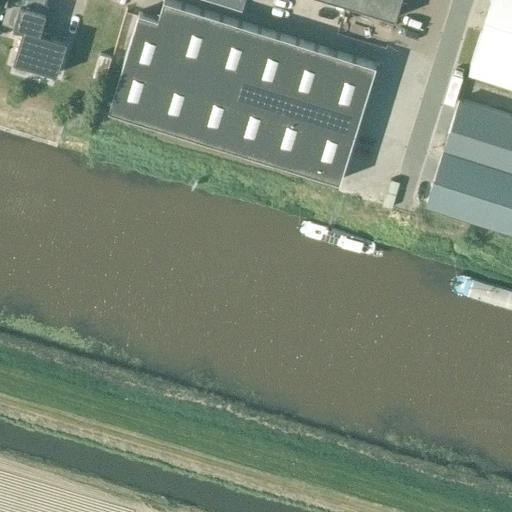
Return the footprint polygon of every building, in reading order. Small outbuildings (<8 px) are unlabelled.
[(12,25),(16,12),(43,21),(47,5),(44,4),(44,0),(7,0),(1,22),(12,25)] [(340,179),(376,63),(173,0),(162,0),(158,16),(139,10),(109,108),(340,179)] [(228,0),(242,4),(243,0),(339,0),(395,17),(400,0),(228,0)] [(511,0),(490,0),(469,69),(511,82),(511,0)] [(16,12),(12,25),(23,28),(13,60),(56,73),(66,40),(39,32),(43,21),(16,12)] [(511,105),(462,90),(445,148),(511,168),(511,105)] [(511,230),(511,170),(443,149),(426,203),(511,230)]
